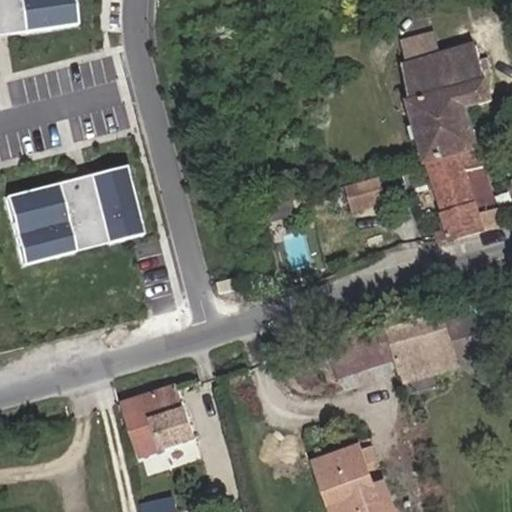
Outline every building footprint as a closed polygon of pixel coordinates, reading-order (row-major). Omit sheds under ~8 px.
[(66,27),(61,0),(0,0),(0,27),(6,27),(7,35),(66,27)] [(74,26),(70,0),(61,0),(66,27),(74,26)] [(399,65),(430,168),(480,151),(471,120),(468,109),(489,102),(472,43),(399,65)] [(468,109),(471,120),(492,112),(489,102),(468,109)] [(480,151),(430,168),(445,221),(472,214),(469,201),(463,176),(484,168),(480,151)] [(72,189),(125,175),(123,166),(70,180),(72,189)] [(141,235),(125,175),(72,189),(70,180),(11,195),(29,264),(73,253),(67,231),(72,229),(73,232),(93,226),(93,224),(98,223),(104,244),(141,235)] [(244,192),(240,178),(229,181),(232,194),(244,192)] [(386,210),(379,186),(350,195),(358,219),(386,210)] [(29,264),(11,195),(3,198),(21,266),(29,264)] [(473,219),(472,214),(445,221),(451,241),(498,228),(494,213),(473,219)] [(104,244),(98,223),(93,224),(93,226),(73,232),(72,229),(67,231),(73,253),(104,244)] [(238,289),(235,279),(216,283),(219,294),(238,289)] [(453,357),(439,314),(387,331),(395,357),(401,374),(453,357)] [(383,327),(316,349),(327,382),(394,360),(383,327)] [(404,382),(456,365),(453,357),(401,374),(404,382)] [(302,383),(298,366),(280,370),(284,388),(302,383)] [(192,441),(175,388),(118,404),(132,458),(192,441)] [(330,503),(332,511),(378,511),(370,485),(360,489),(349,454),(306,468),(319,508),(330,503)] [(136,473),(140,489),(158,485),(153,470),(136,473)] [(158,485),(140,489),(142,496),(159,493),(158,485)] [(156,511),(154,495),(139,498),(141,511),(156,511)] [(332,511),(330,503),(319,508),(319,511),(332,511)]
